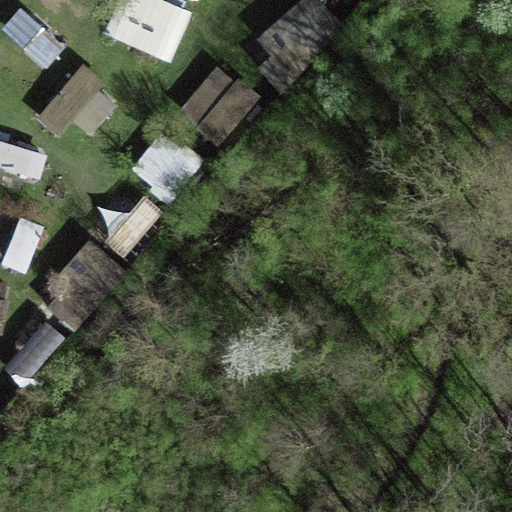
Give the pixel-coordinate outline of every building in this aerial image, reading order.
[(125,0),(117,26),(184,47),(198,0),(125,0)] [(338,0),(298,0),(271,31),(306,62),(351,12),(338,0)] [(85,53),(51,109),(76,124),(110,68),(85,53)] [(231,56),(189,97),(225,133),(267,92),(231,56)] [(181,188),(209,152),(170,122),(142,158),(181,188)] [(0,127),(0,169),(45,181),(55,141),(0,127)] [(68,278),(29,334),(56,353),(95,296),(68,278)] [(0,321),(9,324),(19,293),(0,286),(0,321)]
